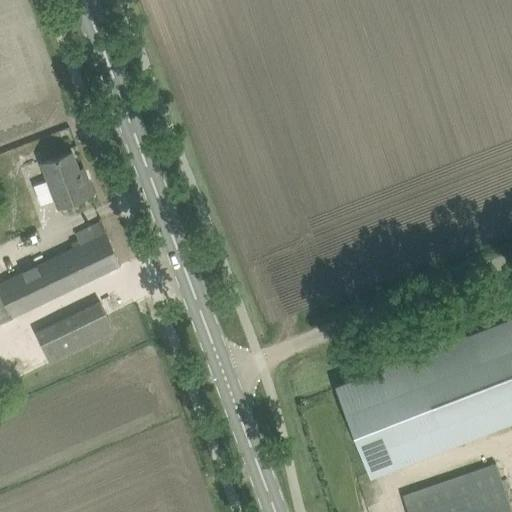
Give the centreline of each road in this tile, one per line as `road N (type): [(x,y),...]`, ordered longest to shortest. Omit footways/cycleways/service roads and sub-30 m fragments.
road 1 (secondary): [(223,374),(82,0)]
road 2 (unclassified): [(223,374),(511,253)]
road 3 (secondary): [(275,511),(223,374)]
